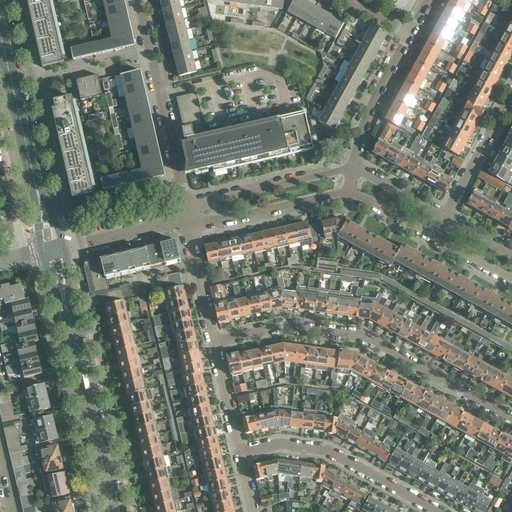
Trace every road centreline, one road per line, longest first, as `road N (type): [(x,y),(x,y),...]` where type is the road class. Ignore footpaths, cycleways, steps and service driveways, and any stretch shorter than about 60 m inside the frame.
road 1 (residential): [(511,418),(366,336),(284,325),(213,343)]
road 2 (residential): [(185,220),(137,0)]
road 3 (residential): [(438,511),(329,451),(282,444),(239,452)]
road 4 (secondary): [(67,319),(113,511)]
road 5 (residential): [(352,170),(316,171),(214,198),(185,220)]
road 6 (residential): [(185,220),(345,196)]
road 7 (residential): [(409,33),(365,122),(352,170)]
road 8 (residential): [(511,96),(445,217)]
road 9 (residential): [(213,343),(185,220)]
road 10 (residential): [(64,248),(185,220)]
